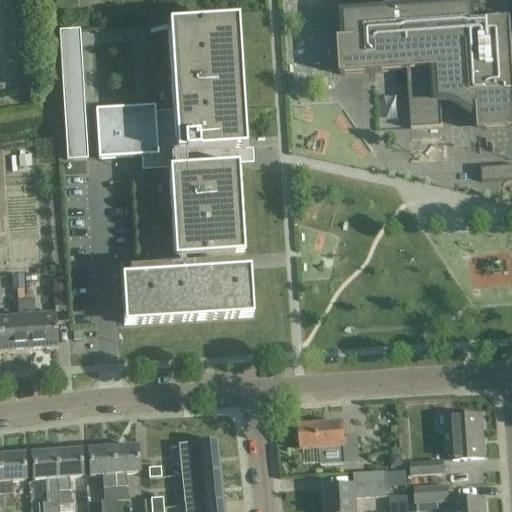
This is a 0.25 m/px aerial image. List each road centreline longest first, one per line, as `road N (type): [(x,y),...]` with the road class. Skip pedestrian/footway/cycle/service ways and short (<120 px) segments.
road 1 (residential): [(0,413),(256,391)]
road 2 (residential): [(256,391),(511,376)]
road 3 (residential): [(267,511),(256,391)]
